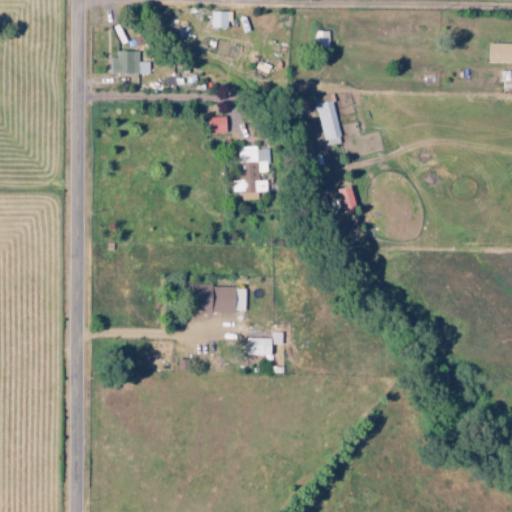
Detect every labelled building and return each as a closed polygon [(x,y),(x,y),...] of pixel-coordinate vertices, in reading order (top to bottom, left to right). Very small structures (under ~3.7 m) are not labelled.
[(211,28),(230,28),(230,12),(212,12),(211,28)] [(511,43),(490,44),(490,63),(511,62),(511,43)] [(138,51),(113,52),(113,74),(149,74),(149,62),(138,62),(138,51)] [(339,137),(333,102),(316,105),(322,140),(339,137)] [(210,135),(227,133),(225,117),(208,119),(210,135)] [(267,149),(238,150),(239,180),(232,181),(232,192),(241,192),(241,200),(257,200),(257,192),(267,192),(266,176),(268,176),(267,149)] [(246,287),(196,286),(195,312),(245,313),(246,287)] [(271,339),(247,338),(246,355),(271,356),(272,345),(282,345),(282,332),(271,332),(271,339)]
